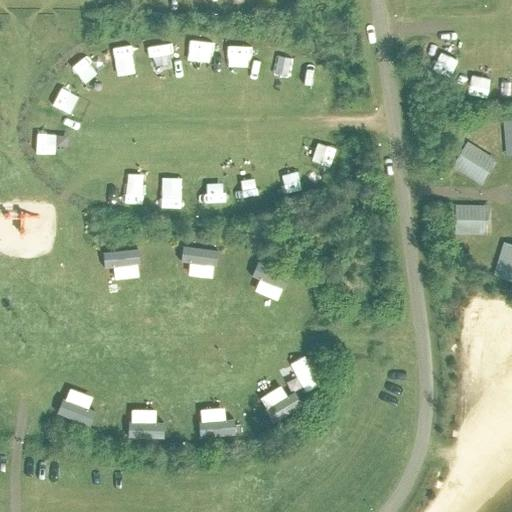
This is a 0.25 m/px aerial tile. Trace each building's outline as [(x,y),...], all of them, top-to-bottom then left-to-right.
[(146,64),(105,68),(106,82),(147,77),(146,64)] [(189,65),(189,76),(225,77),(225,65),(189,65)] [(271,76),(268,90),(298,96),(301,82),(271,76)] [(303,186),(267,194),(272,213),(308,205),(303,186)] [(188,226),(227,225),(227,213),(214,213),(213,196),(187,197),(188,226)] [(106,202),(104,217),(140,222),(142,207),(106,202)] [(181,265),(180,284),(213,284),(213,266),(181,265)] [(141,270),(102,269),(101,284),(141,285),(141,270)] [(283,303),(282,296),(272,297),(270,282),(253,284),(256,307),(283,303)] [(294,404),(263,415),(271,435),(301,423),(294,404)] [(227,440),(226,423),(198,425),(199,442),(227,440)] [(131,424),(130,436),(154,438),(155,426),(131,424)] [(235,442),(196,444),(197,456),(236,454),(235,442)] [(237,472),(237,458),(199,457),(199,471),(237,472)]
